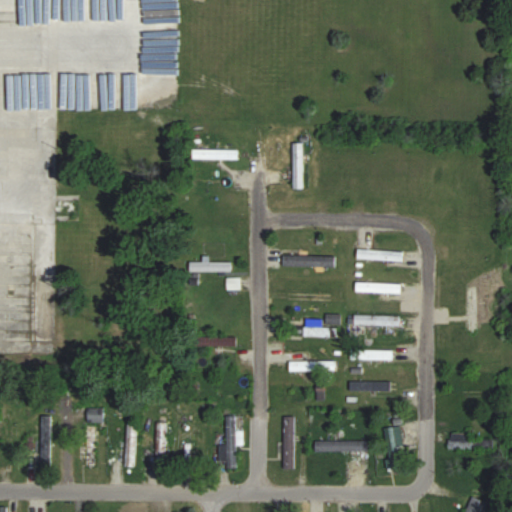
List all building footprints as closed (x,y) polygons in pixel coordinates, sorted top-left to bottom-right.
[(511,98),(511,68),(497,68),(497,98),(511,98)] [(306,142),(296,142),(296,188),(306,188),(306,142)] [(195,159),(240,159),(240,150),(195,150),(195,159)] [(337,255),(285,255),(285,266),(337,266),(337,255)] [(233,262),(192,262),(192,272),(233,272),(233,262)] [(479,316),(486,316),(486,300),(478,300),(478,284),(469,284),(469,330),(479,330),(479,316)] [(356,325),(401,325),(401,315),(356,315),(356,325)] [(326,318),(307,318),(307,326),(291,326),(291,336),(340,337),(340,327),(326,327),(326,318)] [(239,346),(239,336),(199,336),(199,346),(239,346)] [(395,350),(353,350),(353,360),(395,360),(395,350)] [(352,381),(352,391),(393,391),(393,381),(352,381)] [(105,408),(90,408),(90,421),(105,421),(105,408)] [(16,414),(5,414),(5,455),(16,455),(16,414)] [(53,414),(44,414),(44,467),(53,467),(53,414)] [(228,444),(222,444),(223,467),(239,466),(239,441),(240,441),(240,415),(228,416),(228,444)] [(285,415),(285,468),(297,468),(297,415),(285,415)] [(128,466),(139,466),(139,421),(128,421),(128,466)] [(168,422),(157,422),(157,467),(168,467),(168,422)] [(98,425),(83,425),(83,458),(88,458),(88,466),(98,466),(98,425)] [(407,468),(406,426),(388,426),(389,468),(407,468)] [(477,432),(451,432),(451,449),(477,449),(477,432)] [(318,451),(370,451),(370,439),(318,439),(318,451)] [(487,511),(491,503),(475,495),(466,511),(487,511)]
